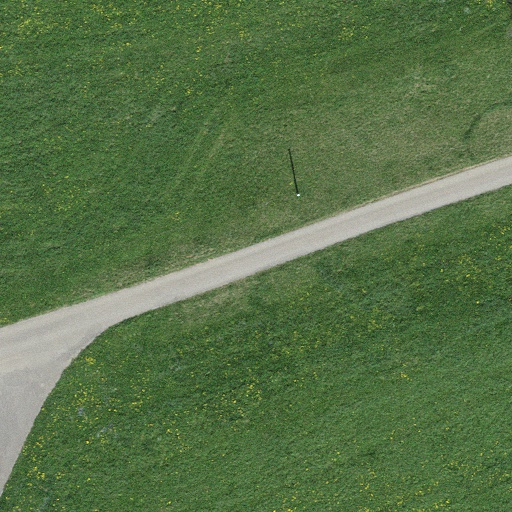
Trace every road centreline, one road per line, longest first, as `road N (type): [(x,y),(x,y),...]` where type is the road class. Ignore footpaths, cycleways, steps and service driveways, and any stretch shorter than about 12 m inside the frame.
road 1 (unclassified): [(511,178),(0,345)]
road 2 (track): [(93,316),(0,462)]
